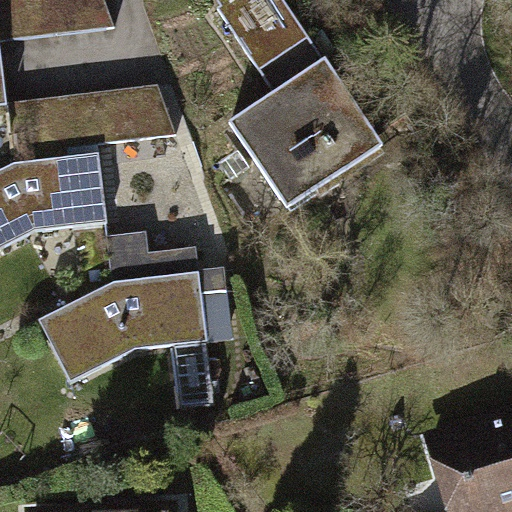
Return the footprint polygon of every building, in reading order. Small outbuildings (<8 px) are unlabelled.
[(277,93),(228,126),(288,213),(384,148),(283,0),(220,0),(216,3),(277,93)] [(0,44),(0,106),(10,106),(0,45),(0,44)] [(72,104),(81,153),(179,137),(171,88),(72,104)] [(17,167),(0,175),(0,250),(35,232),(107,225),(98,162),(17,167)] [(235,338),(232,271),(210,272),(213,338),(235,338)] [(116,285),(38,322),(73,383),(136,351),(209,341),(198,278),(116,285)] [(511,511),(511,403),(419,432),(444,511),(511,511)]
